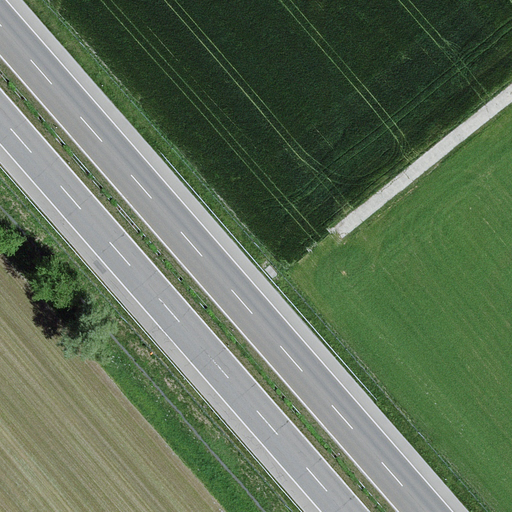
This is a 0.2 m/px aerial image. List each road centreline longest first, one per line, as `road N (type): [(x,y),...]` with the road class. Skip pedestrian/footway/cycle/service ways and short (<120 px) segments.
road 1 (motorway): [(423,511),(0,24)]
road 2 (motorway): [(0,115),(344,511)]
road 3 (track): [(511,89),(336,229)]
